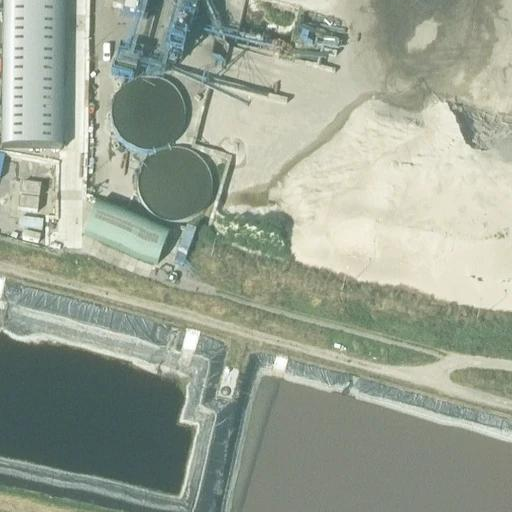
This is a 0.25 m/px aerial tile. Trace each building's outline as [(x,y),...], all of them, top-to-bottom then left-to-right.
[(2,0),(0,124),(0,149),(59,148),(62,0),(2,0)] [(140,0),(124,0),(121,12),(137,16),(140,0)] [(18,199),(16,211),(36,214),(38,202),(39,190),(19,187),(18,199)] [(87,213),(76,243),(152,270),(163,240),(87,213)] [(193,240),(184,236),(173,262),(183,266),(193,240)] [(216,397),(232,400),(235,385),(220,381),(216,397)]
